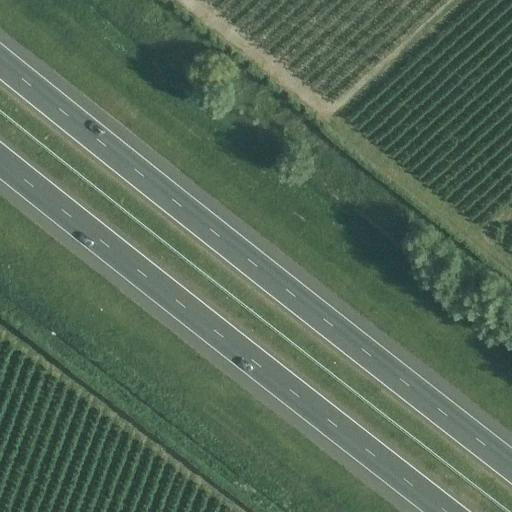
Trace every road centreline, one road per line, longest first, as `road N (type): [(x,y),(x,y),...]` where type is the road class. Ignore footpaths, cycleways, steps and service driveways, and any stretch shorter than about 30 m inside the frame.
road 1 (motorway): [(511,472),(0,68)]
road 2 (motorway): [(0,167),(441,511)]
